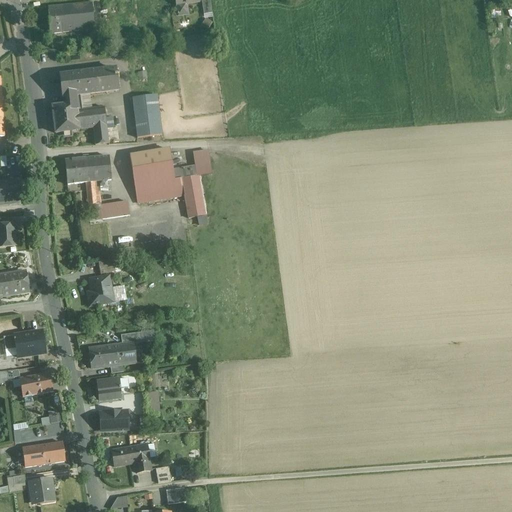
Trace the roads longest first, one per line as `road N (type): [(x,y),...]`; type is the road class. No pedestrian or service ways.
road 1 (residential): [(15,0),(43,247),(95,511)]
road 2 (track): [(511,459),(201,481),(93,497)]
